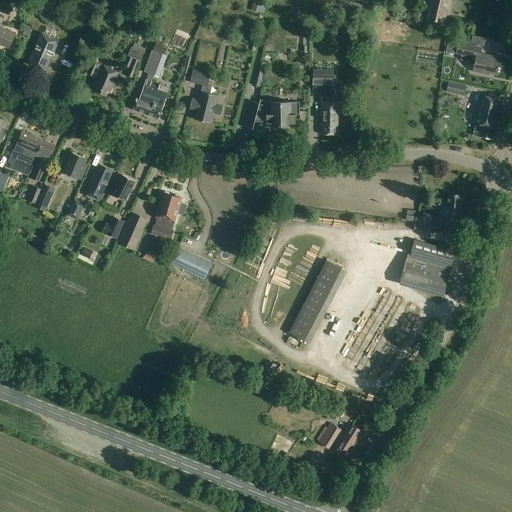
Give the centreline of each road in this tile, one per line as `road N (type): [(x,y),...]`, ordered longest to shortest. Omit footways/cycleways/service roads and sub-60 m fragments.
road 1 (tertiary): [(496,171),(422,153),(195,154),(0,78)]
road 2 (unclassified): [(340,511),(469,282),(496,171)]
road 3 (primary): [(303,511),(0,392)]
road 4 (track): [(205,511),(0,421)]
